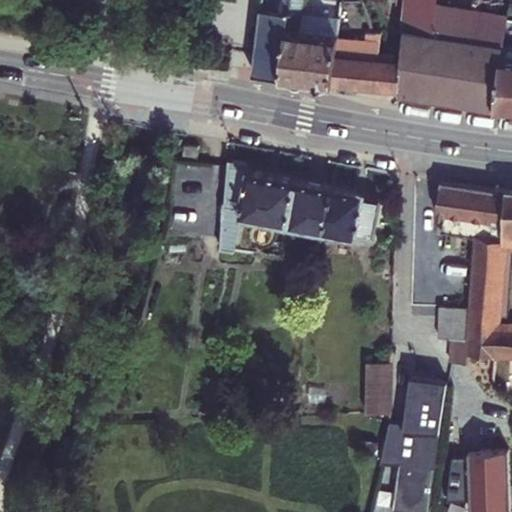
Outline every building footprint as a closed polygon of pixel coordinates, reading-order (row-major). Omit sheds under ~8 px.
[(282,76),(291,0),(262,0),(254,72),(282,76)] [(291,0),(282,76),(313,79),(313,80),(331,82),(333,82),(338,37),(338,32),(300,28),(302,11),(303,0),(291,0)] [(507,15),(437,4),(437,0),(405,0),(402,43),(401,56),(402,56),(401,61),(399,90),(399,94),(494,108),(504,42),(507,15)] [(340,15),(302,11),(300,28),(338,32),(340,15)] [(377,54),(380,32),(373,32),(368,31),(367,39),(338,37),(333,82),(374,87),(377,54)] [(511,109),(511,42),(504,42),(494,108),(511,109)] [(393,56),(377,54),(374,87),(391,89),(393,60),(393,56)] [(393,60),(391,89),(399,90),(401,61),(393,60)] [(199,144),(184,142),(183,152),(197,154),(199,144)] [(325,230),(333,184),(249,168),(250,161),(229,157),(224,199),(226,200),(222,232),(223,232),(221,247),(235,249),(240,213),(325,230)] [(508,188),(441,179),(437,211),(445,212),(442,230),(476,235),(503,240),(508,188)] [(333,184),(325,230),(356,236),(357,234),(356,234),(356,232),(372,235),(374,234),(380,198),(380,197),(363,194),(364,192),(365,192),(365,190),(333,184)] [(511,240),(511,187),(508,188),(503,240),(505,240),(511,240)] [(504,258),(505,240),(503,240),(476,235),(474,257),(504,258)] [(504,258),(474,257),(471,305),(468,339),(452,337),(450,361),(468,362),(468,352),(498,354),(500,323),(504,258)] [(468,339),(471,305),(440,305),(440,337),(452,337),(468,339)] [(511,354),(511,323),(500,323),(498,354),(511,354)] [(390,413),(392,362),(367,361),(365,412),(390,413)] [(404,420),(440,423),(447,380),(411,374),(404,420)] [(404,420),(389,420),(381,461),(398,463),(435,466),(440,423),(404,420)] [(428,511),(435,466),(398,463),(391,509),(403,511),(402,511),(428,511)]
